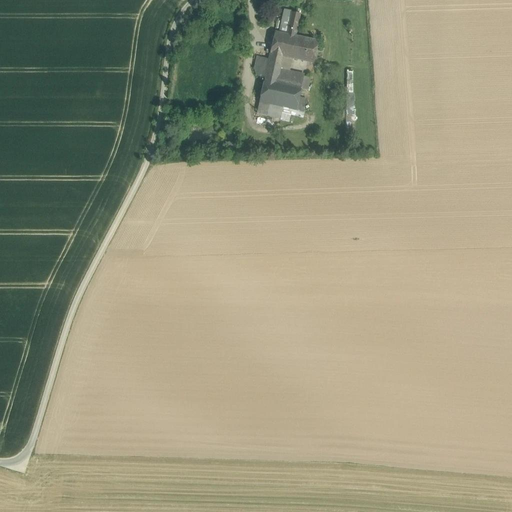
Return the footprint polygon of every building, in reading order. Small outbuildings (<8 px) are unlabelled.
[(287,33),(291,11),(284,9),(280,32),(287,33)] [(300,13),(291,11),(287,33),(295,35),(300,13)] [(280,32),(275,31),(268,66),(281,69),(283,56),(291,57),(295,35),(287,33),(280,32)] [(318,40),(295,35),(291,57),(314,62),(318,40)] [(281,69),(268,66),(265,77),(275,79),(276,74),(279,74),(281,69)] [(297,72),(281,69),(279,74),(276,74),(275,79),(295,83),(297,72)] [(305,73),(297,72),(295,83),(302,84),(304,75),(305,73)] [(311,77),(304,75),(302,84),(302,88),(308,89),(311,77)] [(275,79),(265,77),(260,101),(286,106),(297,109),(300,96),(302,88),(302,84),(295,83),(275,79)] [(306,97),(300,96),(297,109),(304,110),(306,97)] [(286,106),(260,101),(258,111),(284,116),(286,106)] [(235,145),(227,147),(229,158),(236,157),(235,145)]
